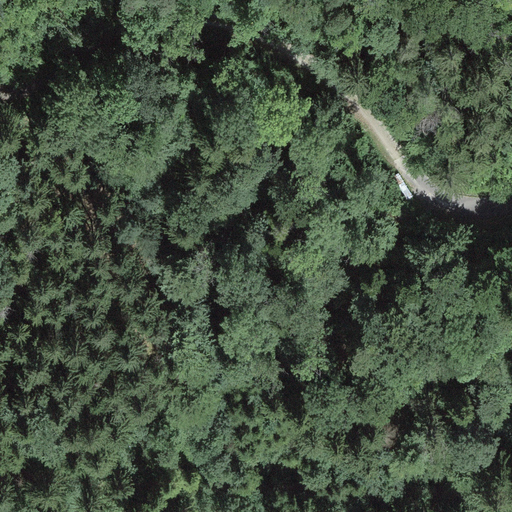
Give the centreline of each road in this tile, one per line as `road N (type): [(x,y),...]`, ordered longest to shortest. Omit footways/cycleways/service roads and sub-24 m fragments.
road 1 (track): [(0,88),(50,71),(108,27),(148,16),(211,19),(262,31),(302,57),(360,106),(437,197),(492,209),(511,201)]
road 2 (track): [(348,511),(511,419)]
